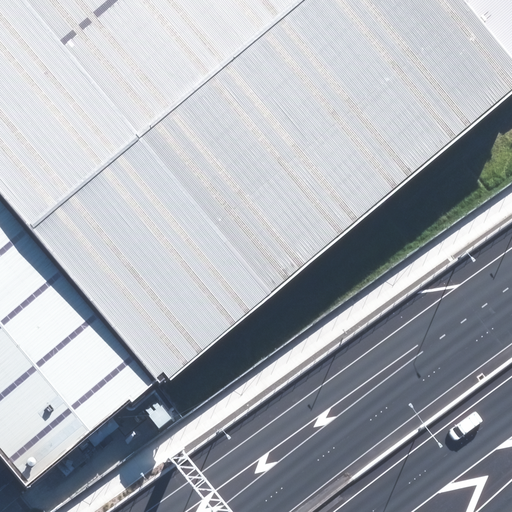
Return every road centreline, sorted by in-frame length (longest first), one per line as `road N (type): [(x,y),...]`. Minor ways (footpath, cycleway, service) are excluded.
road 1 (motorway): [(162,511),(360,367),(511,300)]
road 2 (motorway): [(244,511),(511,309)]
road 3 (motorway): [(511,403),(368,511)]
